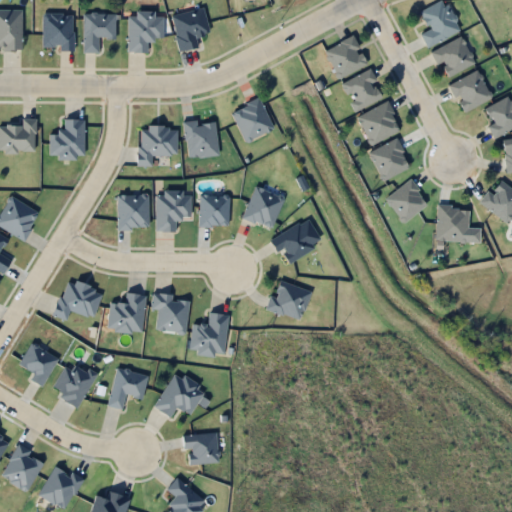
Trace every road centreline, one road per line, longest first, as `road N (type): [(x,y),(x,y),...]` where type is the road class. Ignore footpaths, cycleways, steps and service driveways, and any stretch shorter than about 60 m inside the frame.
road 1 (residential): [(371,0),(200,84),(0,79)]
road 2 (residential): [(114,82),(107,152),(0,324)]
road 3 (residential): [(62,233),(120,261),(236,264)]
road 4 (residential): [(454,159),(362,5)]
road 5 (residential): [(0,391),(66,435),(130,448)]
